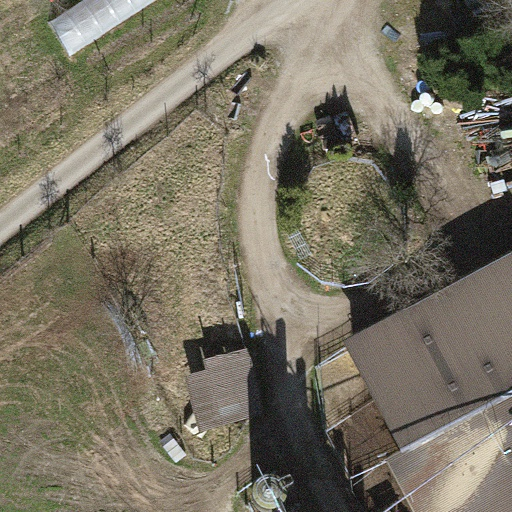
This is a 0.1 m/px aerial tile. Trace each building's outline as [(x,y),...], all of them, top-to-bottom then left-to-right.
[(76,46),(153,0),(85,0),(58,16),(76,46)] [(413,0),(384,13),(402,54),(511,7),(511,5),(509,0),(413,0)] [(511,511),(511,242),(334,333),(396,453),(383,460),(409,511),(511,511)] [(189,377),(197,431),(269,420),(258,351),(206,358),(208,374),(189,377)] [(271,470),(262,470),(254,475),(249,483),(250,493),(255,501),(263,505),(272,505),(280,500),(285,492),(285,482),(280,474),(271,470)]
